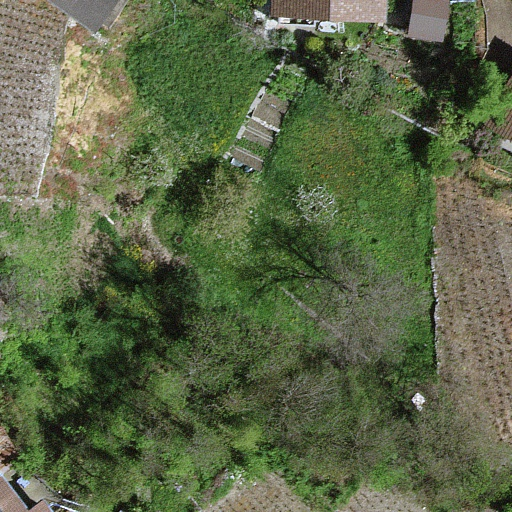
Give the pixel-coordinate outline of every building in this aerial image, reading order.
[(103,0),(42,0),(84,28),(103,0)] [(373,0),(256,0),(256,8),(372,16),(373,0)] [(443,1),(438,0),(404,0),(399,36),(436,42),(443,1)] [(511,55),(474,118),(511,141),(511,55)] [(0,487),(0,511),(39,511),(25,491),(10,502),(0,487)]
